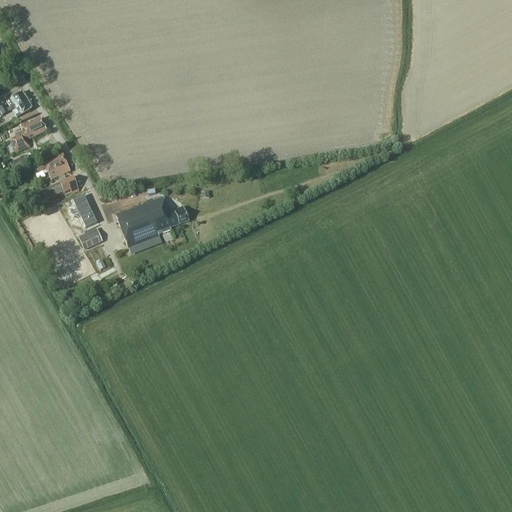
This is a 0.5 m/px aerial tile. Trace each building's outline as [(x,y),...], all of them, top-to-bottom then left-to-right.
[(0,113),(2,116),(9,112),(11,110),(17,119),(32,109),(21,93),(6,102),(10,107),(7,109),(4,105),(0,108),(0,113)] [(19,126),(23,134),(10,141),(15,153),(29,147),(26,141),(46,132),(41,120),(30,125),(29,122),(19,126)] [(31,145),(36,152),(49,144),(44,136),(31,145)] [(70,172),(62,156),(45,163),(44,162),(31,168),(35,176),(46,171),(51,181),(70,172)] [(12,171),(27,163),(24,158),(10,165),(12,171)] [(69,190),(71,194),(78,191),(72,178),(41,192),(46,201),(69,190)] [(169,214),(163,198),(115,216),(128,250),(160,238),(159,236),(171,232),(170,229),(189,222),(184,208),(174,211),(174,213),(169,214)] [(78,238),(83,252),(102,244),(96,230),(78,238)] [(69,310),(77,306),(70,291),(62,295),(69,310)]
